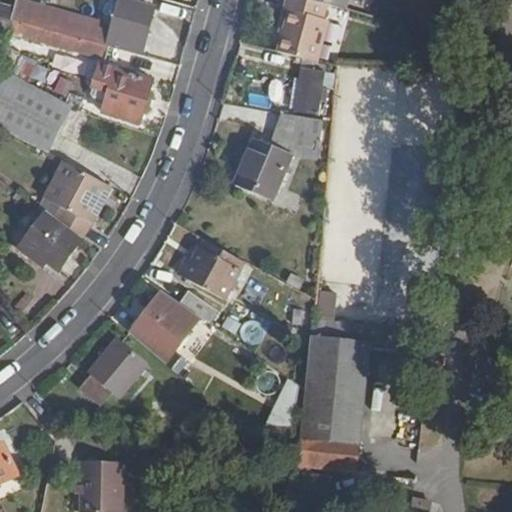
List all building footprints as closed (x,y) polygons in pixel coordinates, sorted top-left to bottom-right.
[(317,69),(329,27),(324,25),(327,10),(302,3),(290,0),(285,13),(290,15),(278,59),(317,69)] [(345,15),(348,0),(303,0),(302,3),(327,10),(345,15)] [(466,18),(468,0),(457,0),(457,1),(449,1),(448,17),(466,18)] [(104,37),(49,22),(52,12),(19,4),(13,24),(83,44),(102,49),(104,37)] [(143,49),(154,13),(137,9),(136,15),(119,10),(108,51),(172,68),(175,56),(150,48),(149,51),(143,49)] [(79,59),(83,44),(13,24),(11,34),(17,35),(16,42),(79,59)] [(0,76),(11,82),(22,62),(6,53),(0,73),(0,76)] [(82,77),(84,63),(65,61),(63,74),(82,77)] [(141,130),(153,84),(101,70),(96,90),(110,94),(103,119),(141,130)] [(318,109),(323,81),(309,79),(307,94),(301,93),(299,109),(304,110),(302,119),(320,121),(322,109),(318,109)] [(271,206),(293,160),(319,164),(323,125),(281,119),(277,155),(255,144),(236,189),(271,206)] [(106,210),(100,207),(109,190),(66,168),(48,203),(64,212),(57,225),(83,245),(98,225),(106,210)] [(343,257),(347,220),(324,218),(321,255),(343,257)] [(60,277),(83,245),(57,225),(48,219),(19,255),(39,270),(43,265),(60,277)] [(226,307),(243,279),(205,255),(187,281),(226,307)] [(332,319),(333,293),(315,292),(315,319),(332,319)] [(162,364),(201,320),(183,307),(167,296),(133,339),(162,364)] [(219,315),(191,297),(183,307),(201,320),(211,328),(219,315)] [(369,353),(371,337),(313,331),(312,347),(369,353)] [(105,417),(147,368),(123,347),(107,365),(105,363),(92,377),(95,379),(81,394),(105,417)] [(200,422),(202,406),(156,403),(155,418),(200,422)] [(357,474),(359,448),(301,441),(298,468),(357,474)] [(0,488),(21,479),(5,446),(0,448),(0,488)] [(125,511),(128,466),(79,464),(75,511),(125,511)] [(330,507),(332,482),(297,478),(294,504),(330,507)] [(0,511),(7,511),(8,511),(2,491),(0,491),(0,511)]
